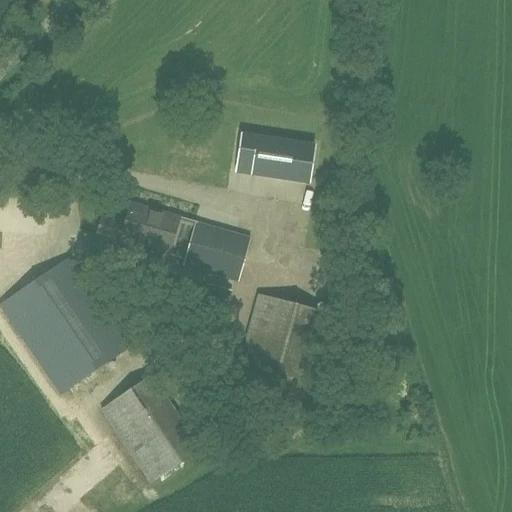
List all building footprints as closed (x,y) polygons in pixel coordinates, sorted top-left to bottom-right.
[(241,136),(236,173),(309,184),(314,147),(241,136)] [(130,206),(125,225),(102,219),(97,237),(120,243),(118,252),(165,265),(168,256),(185,261),(183,267),(238,283),(250,239),(179,219),(179,220),(130,206)] [(1,306),(62,395),(131,347),(70,259),(1,306)] [(207,286),(198,317),(221,323),(230,293),(207,286)] [(232,392),(306,413),(333,317),(258,296),(232,392)] [(151,378),(101,412),(150,485),(201,451),(151,378)]
